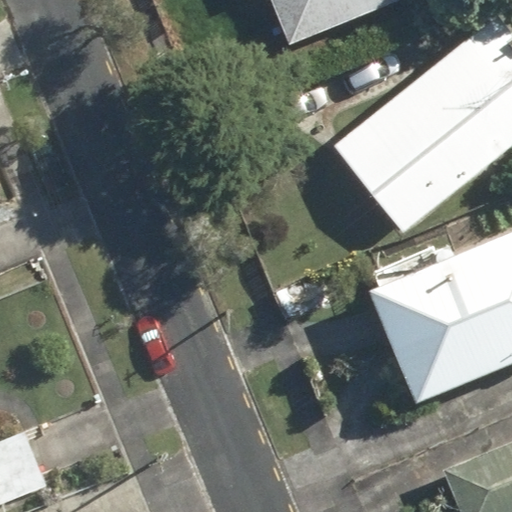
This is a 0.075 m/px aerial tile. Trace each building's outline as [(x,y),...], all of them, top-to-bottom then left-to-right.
[(388,0),(278,0),(296,41),(388,0)] [(511,21),(500,7),(338,140),(409,227),(511,142),(511,21)] [(511,225),(374,286),(422,396),(511,357),(511,225)] [(0,511),(2,511),(0,505),(0,504),(48,485),(40,465),(26,470),(22,459),(32,455),(23,433),(0,441),(0,511)] [(511,511),(511,438),(444,470),(463,511),(507,511),(509,511),(511,511)]
